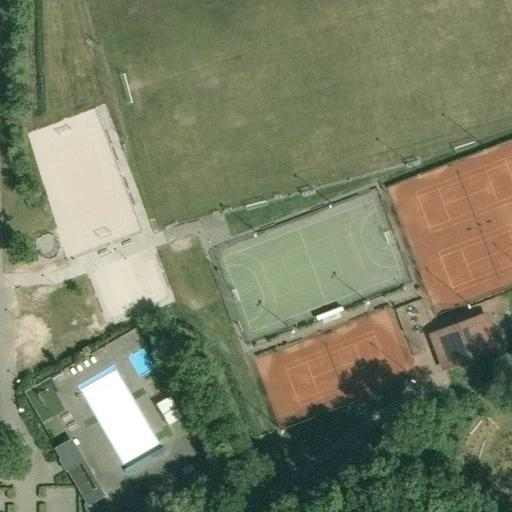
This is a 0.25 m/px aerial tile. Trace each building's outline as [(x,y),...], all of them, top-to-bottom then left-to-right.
[(92,304),(68,314),(78,338),(102,328),(92,304)] [(437,343),(443,359),(447,369),(462,363),(461,358),(488,348),(480,327),(437,343)] [(148,383),(164,375),(152,354),(137,363),(148,383)] [(43,409),(59,398),(53,387),(36,398),(43,409)] [(56,449),(65,465),(76,459),(66,443),(56,449)] [(104,496),(84,460),(68,469),(88,505),(104,496)]
